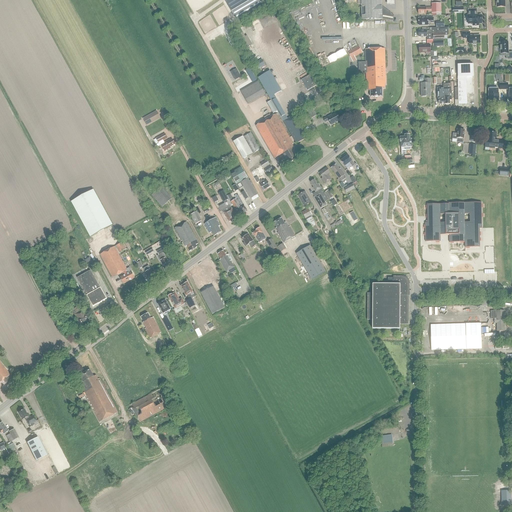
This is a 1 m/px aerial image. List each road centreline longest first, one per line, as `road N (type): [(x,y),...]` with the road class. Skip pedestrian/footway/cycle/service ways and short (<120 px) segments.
road 1 (tertiary): [(0,409),(359,133)]
road 2 (track): [(266,204),(149,0)]
road 3 (track): [(288,188),(180,0)]
road 4 (residential): [(359,133),(384,171),(385,228),(415,290)]
